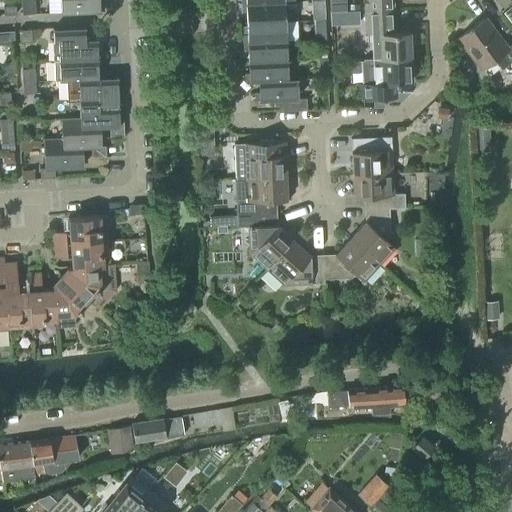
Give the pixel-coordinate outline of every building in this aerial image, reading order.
[(21,0),(23,12),(34,12),(32,0),(21,0)] [(59,0),(60,10),(98,8),(97,0),(59,0)] [(323,11),(322,0),(311,0),(312,12),(323,11)] [(364,0),(365,10),(393,9),(392,0),(364,0)] [(283,19),(282,1),(240,3),(240,10),(246,9),(246,21),(283,19)] [(4,14),(16,13),(16,5),(4,6),(4,14)] [(394,30),(393,9),(365,10),(365,23),(372,23),(373,58),(410,56),(410,43),(415,43),(414,30),(409,30),(409,29),(394,30)] [(484,17),(459,36),(482,67),(494,58),(501,68),(511,59),(511,41),(506,46),(484,17)] [(284,39),(283,19),(246,21),(247,32),(241,33),(242,41),(284,39)] [(313,38),(324,37),(323,19),(312,20),(313,38)] [(80,26),(52,27),(53,60),(59,59),(97,57),(96,37),(81,38),(80,26)] [(30,27),(18,28),(19,39),(31,39),(30,27)] [(0,41),(14,40),(13,29),(0,29),(0,41)] [(324,51),(324,37),(313,38),(313,51),(324,51)] [(285,58),(284,39),(242,41),(242,48),(248,48),(248,59),(285,58)] [(325,56),(317,56),(317,76),(326,75),(325,56)] [(410,56),(373,58),(361,58),(362,82),(358,82),(358,96),(374,95),(385,95),(387,95),(386,82),(411,81),(410,56)] [(59,59),(53,60),(54,77),(59,77),(64,77),(97,76),(97,57),(59,59)] [(286,78),(285,58),(248,59),(249,71),(243,71),(244,79),(258,79),(286,78)] [(22,68),(22,79),(35,78),(35,68),(22,68)] [(120,75),(97,76),(64,77),(65,96),(79,96),(79,97),(98,96),(99,105),(116,105),(115,83),(120,82),(120,75)] [(295,77),(286,78),(258,79),(258,90),(254,91),(254,98),(276,97),(277,109),(305,108),(304,96),(295,96),(295,77)] [(37,92),(35,78),(22,79),(23,93),(37,92)] [(0,91),(0,104),(11,104),(10,91),(0,91)] [(385,95),(374,95),(374,106),(385,105),(385,95)] [(116,115),(116,105),(99,105),(98,96),(79,97),(79,116),(80,124),(99,123),(107,123),(107,133),(122,133),(122,114),(116,115)] [(100,144),(99,123),(80,124),(79,116),(61,117),(62,135),(62,145),(80,144),(90,144),(90,154),(105,153),(105,143),(100,144)] [(0,118),(0,127),(0,130),(13,129),(12,117),(0,118)] [(200,135),(214,134),(214,124),(200,125),(200,135)] [(14,142),(13,129),(0,130),(1,143),(14,142)] [(81,163),(80,144),(62,145),(62,135),(44,136),(45,165),(38,165),(39,176),(53,175),(53,164),(81,163)] [(351,150),(352,172),(392,170),(391,148),(391,135),(351,137),(351,150)] [(235,141),(236,177),(245,177),(286,175),(285,152),(284,139),(235,141)] [(393,192),(392,170),(352,172),(353,195),(364,194),(364,206),(389,206),(404,205),(404,192),(393,192)] [(287,197),(286,175),(245,177),(236,177),(235,177),(236,212),(276,210),(276,198),(287,197)] [(142,203),(129,203),(129,211),(142,210),(142,203)] [(390,233),(389,206),(364,206),(365,218),(349,235),(379,263),(395,246),(386,238),(390,233)] [(276,210),(236,212),(237,225),(248,224),(249,252),(266,267),(300,231),(292,224),(286,230),(277,222),(276,210)] [(52,230),(53,243),(107,239),(105,216),(102,213),(68,216),(69,229),(52,230)] [(307,238),(300,231),(266,267),(283,283),(323,281),(323,277),(322,252),(310,253),(301,244),(307,238)] [(364,279),(379,263),(349,235),(334,252),(322,252),(323,277),(351,276),(355,271),(364,279)] [(109,263),(107,239),(53,243),(54,255),(71,253),(72,264),(72,266),(109,263)] [(31,325),(28,288),(18,289),(15,260),(4,261),(3,261),(5,279),(4,279),(8,327),(31,325)] [(113,263),(109,263),(72,266),(72,264),(66,265),(66,266),(59,274),(90,301),(97,308),(114,289),(113,263)] [(138,280),(148,279),(146,264),(136,265),(138,280)] [(53,287),(52,287),(41,287),(40,270),(27,271),(28,288),(31,325),(44,324),(43,318),(56,317),(53,287)] [(90,301),(59,274),(52,282),(52,281),(52,287),(53,287),(56,317),(56,326),(75,325),(74,311),(75,308),(80,312),(90,301)] [(436,378),(402,385),(403,405),(404,405),(405,414),(415,413),(414,403),(439,399),(436,378)] [(402,385),(327,391),(328,406),(351,404),(371,404),(371,413),(389,415),(389,405),(403,405),(402,385)] [(279,404),(281,415),(289,414),(287,402),(279,404)] [(231,405),(192,413),(195,427),(220,423),(222,429),(235,427),(231,405)] [(132,422),(133,424),(135,441),(166,436),(184,433),(183,423),(179,424),(178,415),(163,418),(132,422)] [(130,425),(108,428),(112,452),(133,449),(130,425)] [(50,438),(30,440),(35,471),(45,470),(44,462),(62,459),(79,457),(75,434),(50,437),(50,438)] [(411,446),(422,455),(431,445),(420,436),(411,446)] [(30,440),(0,443),(0,454),(4,477),(5,481),(35,476),(34,471),(35,471),(30,440)] [(176,458),(164,476),(176,484),(188,466),(176,458)] [(62,459),(44,462),(45,470),(48,471),(61,469),(63,467),(62,459)] [(284,485),(285,485),(294,476),(290,473),(282,466),(273,475),(284,485)] [(131,511),(150,489),(131,474),(107,504),(105,502),(97,511),(131,511)] [(374,475),(358,492),(370,503),(386,486),(374,475)] [(266,503),(269,506),(278,496),(268,488),(259,498),(266,503)] [(355,511),(329,488),(313,507),(318,511),(355,511)] [(150,489),(131,511),(166,511),(164,510),(168,504),(150,489)] [(80,511),(83,508),(65,492),(56,501),(68,511),(80,511)] [(230,494),(214,511),(233,511),(241,503),(230,494)] [(68,511),(56,501),(47,511),(48,511),(68,511)]
